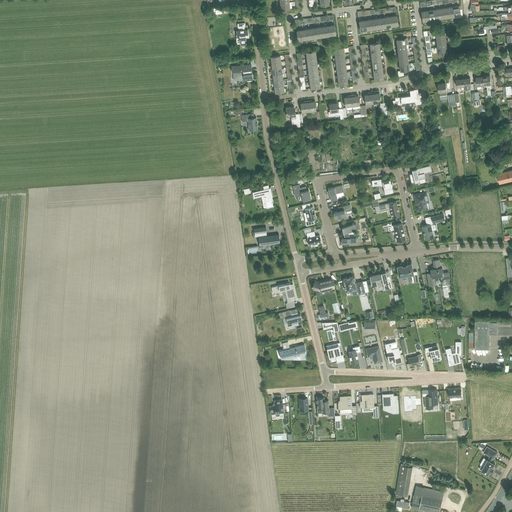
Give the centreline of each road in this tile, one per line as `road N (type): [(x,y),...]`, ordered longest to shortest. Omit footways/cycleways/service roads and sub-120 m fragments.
road 1 (unclassified): [(336,256),(319,182),(389,169),(416,251)]
road 2 (residential): [(297,259),(264,100)]
road 3 (residential): [(328,377),(466,378)]
